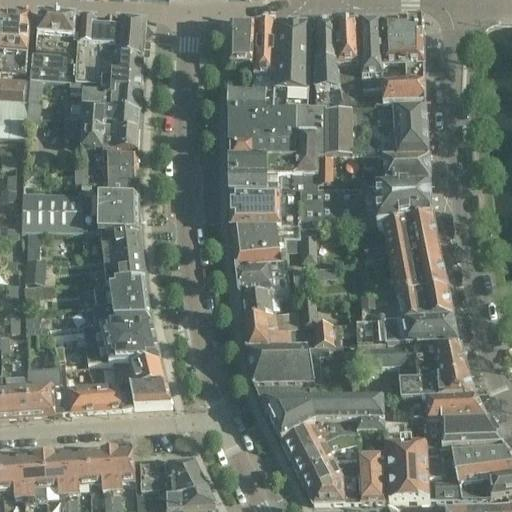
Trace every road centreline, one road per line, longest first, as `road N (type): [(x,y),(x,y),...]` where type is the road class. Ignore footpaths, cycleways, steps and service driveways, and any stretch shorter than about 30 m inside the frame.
road 1 (residential): [(511,420),(488,363),(460,226),(450,5)]
road 2 (residential): [(192,11),(189,238),(201,356),(217,419)]
road 3 (residential): [(0,434),(217,419)]
road 4 (residential): [(192,11),(16,0)]
road 5 (residential): [(320,1),(192,11)]
